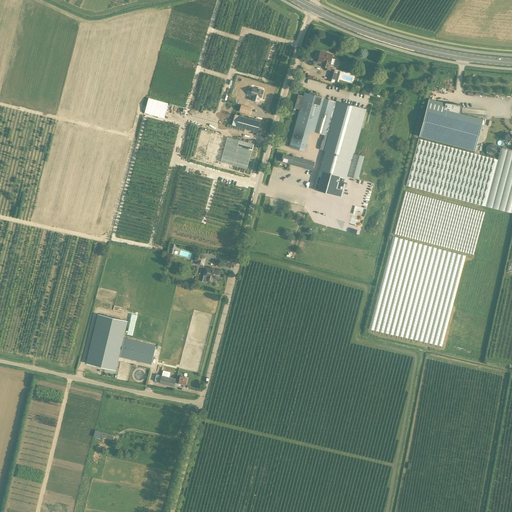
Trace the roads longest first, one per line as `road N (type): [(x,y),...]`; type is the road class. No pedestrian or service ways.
road 1 (unclassified): [(201,404),(313,10)]
road 2 (primary): [(511,62),(415,48),(313,10)]
road 3 (unclassified): [(201,404),(0,362)]
